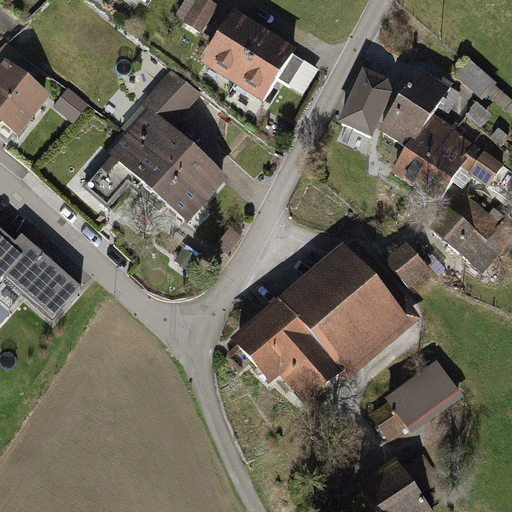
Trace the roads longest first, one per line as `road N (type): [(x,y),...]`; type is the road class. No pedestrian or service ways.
road 1 (residential): [(384,0),(222,300),(186,342),(0,183)]
road 2 (track): [(257,511),(186,342)]
